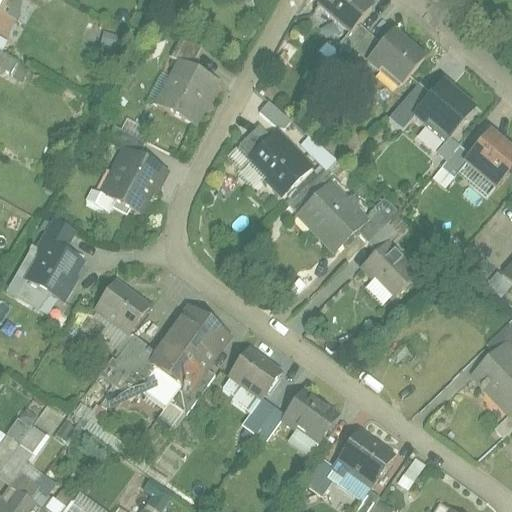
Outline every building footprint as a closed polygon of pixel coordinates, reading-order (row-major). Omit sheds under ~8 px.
[(329,28),(346,43),(373,13),(358,0),(324,0),(312,14),(329,28)] [(360,64),(396,94),(421,64),(386,34),(360,64)] [(206,75),(177,62),(156,109),(181,120),(185,122),(206,75)] [(409,116),(442,148),(471,117),(438,86),(409,116)] [(265,105),(257,113),(275,132),(284,124),(265,105)] [(317,175),(279,133),(247,163),(285,204),(317,175)] [(460,170),(493,197),(511,173),(511,154),(488,135),(460,170)] [(157,170),(124,155),(101,203),(134,218),(157,170)] [(295,220),(333,258),(363,228),(325,190),(295,220)] [(68,233),(49,224),(34,255),(43,259),(27,290),(51,302),(72,259),(58,252),(68,233)] [(359,272),(389,305),(409,287),(379,254),(359,272)] [(511,266),(494,287),(511,302),(511,266)] [(94,313),(129,335),(144,313),(109,291),(94,313)] [(221,338),(185,312),(148,364),(170,379),(184,389),(221,338)] [(126,344),(107,368),(120,378),(139,354),(126,344)] [(473,381),(508,420),(511,415),(511,355),(507,350),(473,381)] [(230,380),(265,403),(280,381),(244,358),(230,380)] [(98,408),(107,418),(140,393),(154,411),(171,398),(149,369),(98,408)] [(281,422),(317,447),(334,421),(298,397),(281,422)] [(164,406),(153,423),(167,432),(178,415),(164,406)] [(32,428),(35,416),(20,412),(17,424),(32,428)] [(373,489),(394,456),(358,433),(337,465),(373,489)] [(404,493),(423,468),(413,460),(394,485),(404,493)] [(147,482),(138,496),(160,510),(169,497),(147,482)] [(27,511),(32,505),(15,493),(0,511),(27,511)] [(139,511),(129,505),(123,511),(98,511),(76,496),(64,511),(139,511)]
